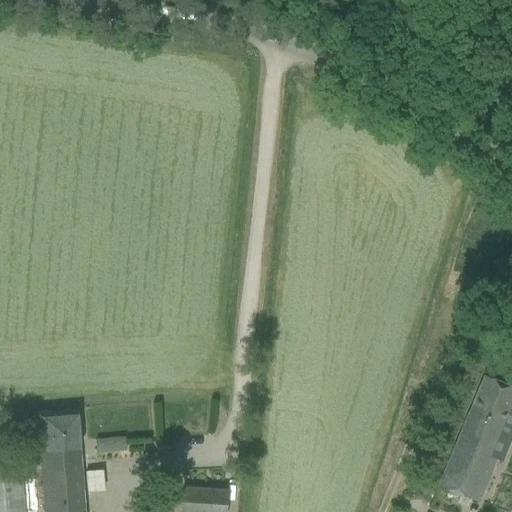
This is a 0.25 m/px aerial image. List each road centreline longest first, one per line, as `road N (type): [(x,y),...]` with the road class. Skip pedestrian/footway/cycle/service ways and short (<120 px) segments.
road 1 (unknown): [(269,45),(237,397),(204,446),(121,480),(99,511)]
road 2 (unclassified): [(511,179),(326,59),(54,0)]
